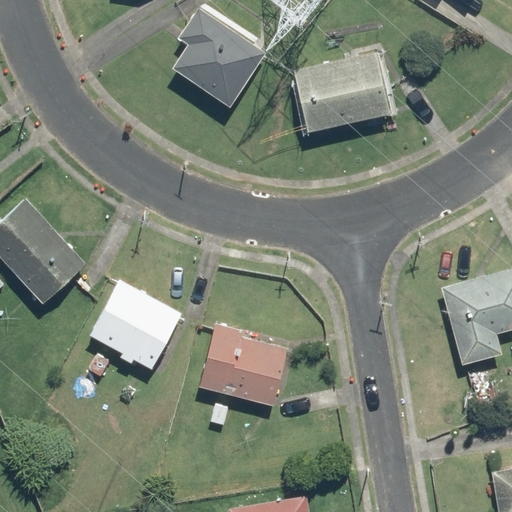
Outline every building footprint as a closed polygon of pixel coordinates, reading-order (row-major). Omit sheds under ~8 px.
[(201,4),(182,34),(192,40),(176,65),(234,102),(269,46),(201,4)] [(381,48),(297,65),(309,127),(393,110),(381,48)] [(88,261),(29,193),(0,217),(0,246),(45,298),(88,261)] [(511,263),(442,280),(460,357),(504,347),(500,327),(511,324),(511,263)] [(94,327),(126,344),(122,352),(133,358),(138,351),(154,360),(183,307),(123,274),(94,327)] [(290,343),(214,324),(200,382),(276,400),(290,343)] [(511,511),(511,463),(493,466),(498,511),(511,511)] [(230,502),(232,511),(312,511),(309,489),(230,502)]
